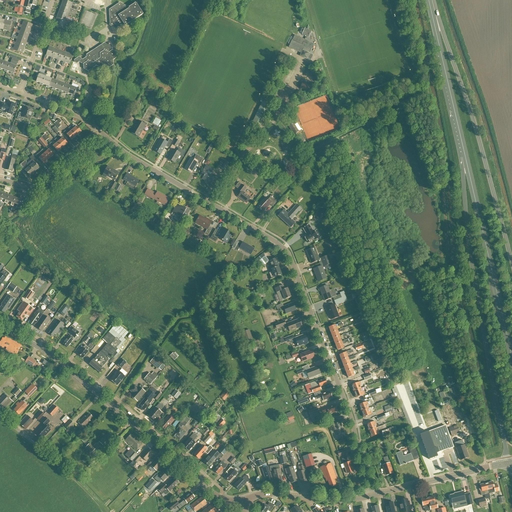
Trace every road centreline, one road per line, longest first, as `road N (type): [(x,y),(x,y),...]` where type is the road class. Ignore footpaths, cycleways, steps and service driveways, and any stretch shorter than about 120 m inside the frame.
road 1 (residential): [(371,498),(293,268),(268,237),(208,203)]
road 2 (trunk): [(462,151),(470,256),(510,464)]
road 3 (tertiary): [(242,501),(211,492),(60,362),(0,327)]
road 4 (trunk): [(511,265),(466,96),(431,5)]
road 5 (trunk): [(511,356),(462,151)]
road 6 (residential): [(208,203),(275,120),(301,66)]
road 7 (trunk): [(462,151),(431,5)]
road 8 (tertiary): [(371,498),(510,464)]
road 9 (residential): [(208,203),(97,132)]
road 10 (tertiary): [(242,501),(371,498)]
